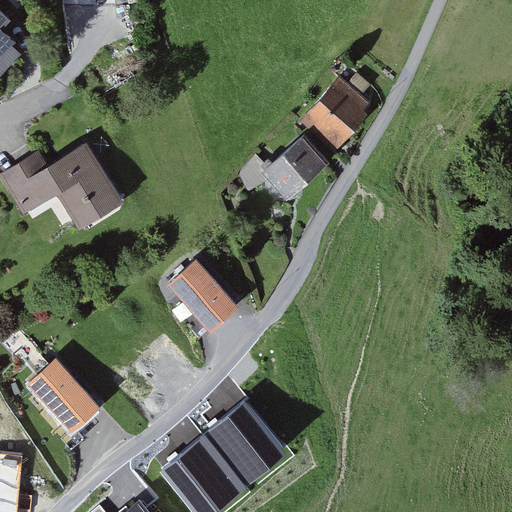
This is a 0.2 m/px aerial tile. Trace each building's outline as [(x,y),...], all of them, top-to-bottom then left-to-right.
[(0,24),(8,16),(0,8),(0,77),(19,56),(11,45),(16,40),(0,26),(0,24)] [(375,105),(342,77),(303,122),(337,151),(375,105)] [(329,163),(305,136),(270,166),(258,155),(240,174),(252,191),(271,179),(290,198),(329,163)] [(123,203),(87,144),(50,167),(40,152),(2,174),(26,213),(58,194),(79,229),(123,203)] [(238,305),(197,260),(169,284),(181,297),(171,306),(200,339),(238,305)] [(107,405),(60,355),(29,384),(53,410),(44,419),(74,450),(86,439),(79,432),(107,405)] [(205,437),(247,489),(286,458),(244,406),(205,437)] [(160,474),(189,511),(218,511),(247,489),(205,437),(160,474)] [(18,511),(24,456),(0,453),(0,511),(18,511)]
